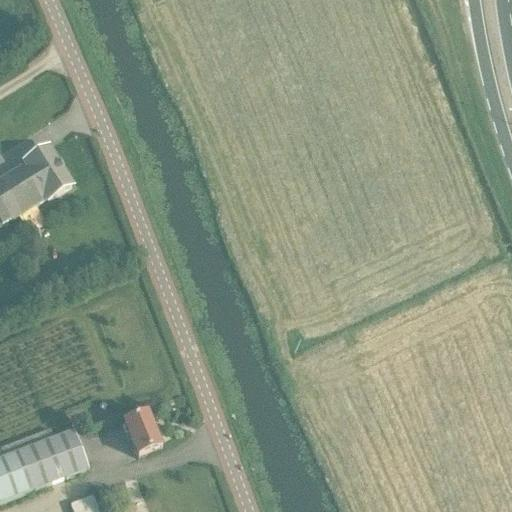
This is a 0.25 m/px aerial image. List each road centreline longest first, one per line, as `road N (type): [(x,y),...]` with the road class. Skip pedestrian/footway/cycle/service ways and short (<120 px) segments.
road 1 (unclassified): [(248,511),(47,0)]
road 2 (primary): [(473,0),(511,158)]
